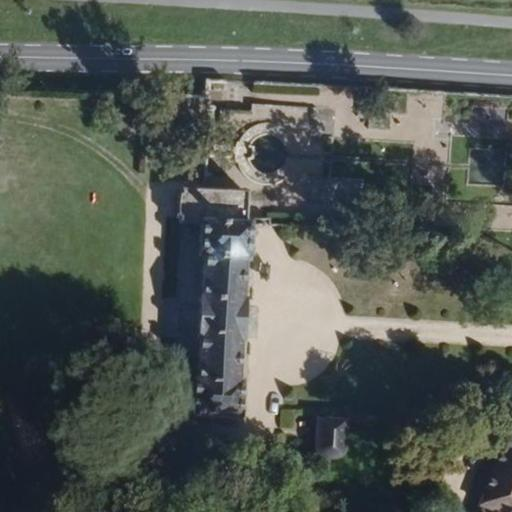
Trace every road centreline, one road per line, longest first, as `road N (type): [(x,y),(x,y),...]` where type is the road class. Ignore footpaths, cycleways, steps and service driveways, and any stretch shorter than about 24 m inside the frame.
road 1 (tertiary): [(511,77),(0,57)]
road 2 (unknown): [(235,63),(237,90),(248,98),(398,112),(417,135),(425,206),(511,226)]
